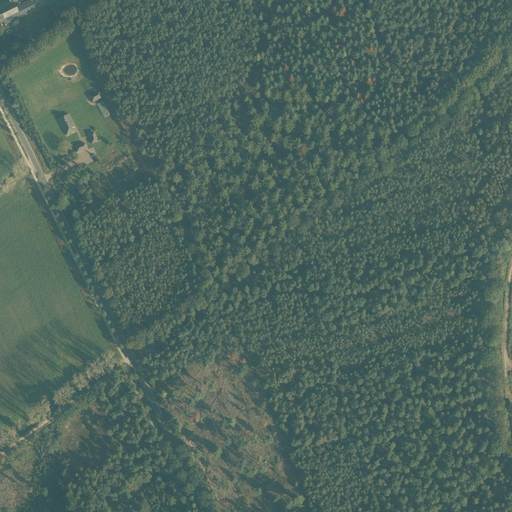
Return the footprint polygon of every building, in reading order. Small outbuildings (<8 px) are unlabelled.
[(0,12),(0,22),(2,21),(5,26),(35,11),(31,1),(16,8),(14,5),(0,12)] [(91,103),(102,98),(98,92),(88,96),(91,103)] [(59,119),(63,127),(62,128),(67,136),(74,132),(72,128),(73,128),(70,120),(68,121),(65,116),(59,119)] [(94,131),(87,134),(91,144),(97,142),(94,131)] [(85,144),(74,146),(76,153),(87,150),(85,144)]
